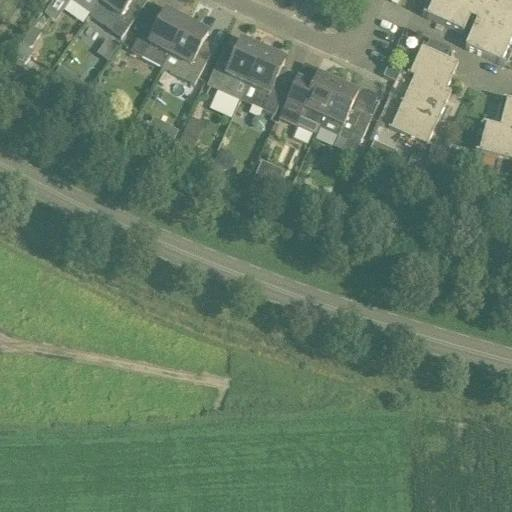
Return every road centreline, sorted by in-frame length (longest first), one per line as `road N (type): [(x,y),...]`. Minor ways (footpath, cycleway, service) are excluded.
road 1 (primary): [(511,365),(190,258),(0,165)]
road 2 (residential): [(371,0),(352,49),(231,0)]
